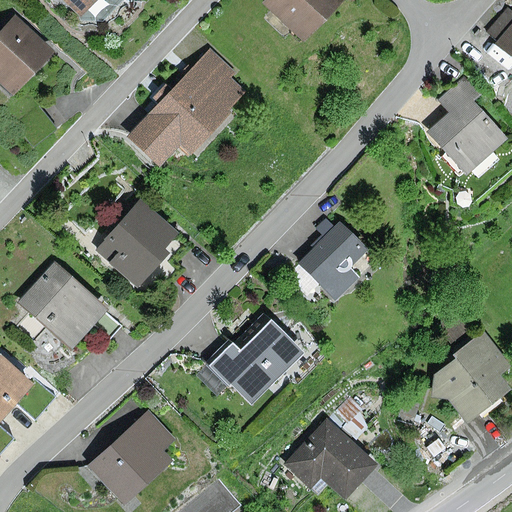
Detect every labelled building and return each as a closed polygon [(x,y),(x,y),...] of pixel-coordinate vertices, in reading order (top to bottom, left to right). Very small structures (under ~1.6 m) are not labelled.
[(59,0),(79,17),(94,0),(59,0)] [(264,0),(262,3),(302,41),(340,0),(264,0)] [(485,34),(495,42),(511,21),(511,12),(506,7),(485,34)] [(53,52),(14,16),(0,31),(0,84),(12,96),(53,52)] [(511,21),(495,42),(493,45),(511,60),(511,21)] [(235,71),(209,47),(145,113),(178,144),(190,155),(230,113),(226,109),(243,92),(228,78),(235,71)] [(505,139),(472,102),(479,95),(462,77),(436,101),(447,113),(425,133),(464,175),(505,139)] [(38,107),(15,125),(32,147),(56,129),(38,107)] [(178,144),(145,113),(123,136),(156,168),(178,144)] [(184,244),(137,203),(96,250),(108,261),(106,264),(134,289),(153,268),(167,281),(178,269),(169,261),(184,244)] [(367,252),(336,222),(296,263),(335,301),(354,281),(346,273),(367,252)] [(104,311),(53,264),(17,303),(67,350),(91,324),(104,311)] [(121,326),(104,311),(91,324),(108,340),(121,326)] [(237,352),(226,342),(216,352),(206,363),(249,405),(301,351),(268,320),(237,352)] [(509,367),(481,332),(450,356),(452,359),(433,374),(430,397),(445,399),(463,422),(503,391),(494,379),(509,367)] [(29,384),(0,358),(0,417),(4,412),(14,401),(29,384)] [(29,384),(14,401),(35,420),(55,398),(35,380),(29,384)] [(351,397),(329,421),(353,442),(367,427),(358,409),(361,407),(351,397)] [(148,408),(84,465),(121,505),(168,463),(164,457),(180,443),(148,408)] [(353,442),(329,421),(284,470),(311,494),(322,482),(345,503),(379,465),(353,442)] [(217,478),(175,511),(230,511),(239,505),(217,478)]
